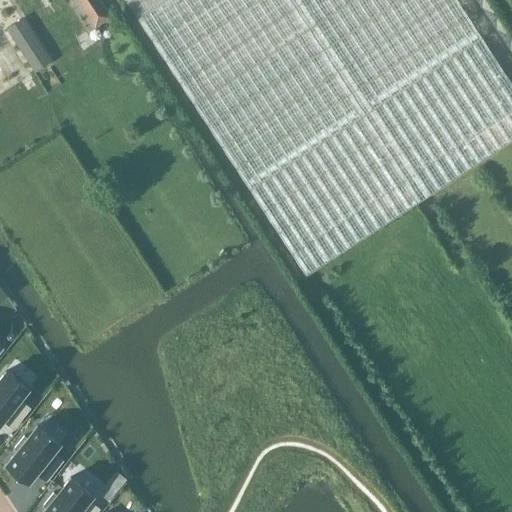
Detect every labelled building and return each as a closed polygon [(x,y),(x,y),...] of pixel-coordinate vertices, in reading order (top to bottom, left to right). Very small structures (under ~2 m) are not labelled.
[(0,0),(0,18),(12,14),(5,0),(0,0)] [(97,0),(79,0),(88,14),(101,6),(97,0)] [(511,79),(460,0),(128,0),(308,274),(511,141),(511,79)] [(48,64),(51,63),(23,19),(7,29),(35,73),(48,64)] [(15,127),(47,101),(0,43),(0,149),(2,152),(22,136),(15,127)] [(74,135),(65,140),(78,163),(87,158),(74,135)] [(7,371),(0,379),(0,425),(4,420),(14,428),(30,408),(20,400),(29,389),(7,371)] [(17,451),(7,464),(30,482),(37,472),(47,480),(63,460),(53,452),(61,443),(38,425),(28,438),(25,435),(14,448),(17,451)] [(46,508),(43,511),(96,511),(99,508),(89,500),(94,495),(71,477),(57,495),(54,492),(43,505),(46,508)] [(109,483),(102,492),(111,499),(118,490),(109,483)]
